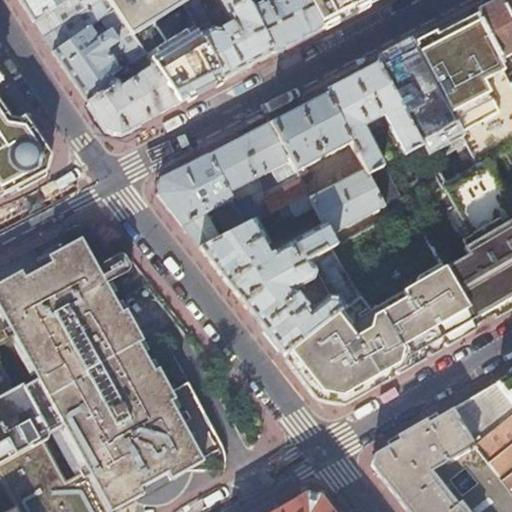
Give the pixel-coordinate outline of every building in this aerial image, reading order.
[(19,0),(23,5),(34,23),(70,0),(19,0)] [(52,52),(115,11),(107,0),(70,0),(34,23),(47,45),(52,52)] [(107,0),(115,11),(132,36),(154,23),(183,5),(190,0),(107,0)] [(201,39),(223,81),(245,69),(273,55),(243,0),(190,0),(183,5),(201,39)] [(322,29),(306,0),(282,0),(283,0),(276,4),(269,1),(261,6),(257,0),(254,0),(253,1),(252,0),(243,0),(273,55),(294,43),(322,29)] [(306,0),(322,29),(345,17),(370,4),(367,0),(306,0)] [(511,0),(507,0),(499,4),(475,17),(499,62),(511,54),(511,0)] [(121,74),(107,53),(118,46),(132,67),(146,57),(132,36),(115,11),(52,52),(55,57),(77,88),(88,104),(116,85),(112,80),(121,74)] [(413,49),(435,91),(474,169),(489,162),(500,156),(511,149),(511,86),(511,84),(499,62),(475,17),(445,33),(413,49)] [(174,52),(154,23),(132,36),(146,57),(152,66),(152,67),(174,52)] [(178,104),(223,81),(201,39),(176,56),(174,52),(152,67),(178,104)] [(378,68),(419,148),(441,188),(459,178),(429,123),(420,127),(414,116),(412,117),(407,106),(435,91),(413,49),(396,58),(378,68)] [(120,134),(178,104),(152,67),(152,66),(118,88),(116,85),(88,104),(106,131),(120,134)] [(384,208),(388,217),(403,209),(361,128),(383,116),(405,155),(419,148),(378,68),(350,82),(324,96),(350,144),(363,170),(384,208)] [(0,81),(0,195),(1,196),(40,176),(46,150),(23,116),(17,120),(10,118),(0,104),(0,81)] [(324,96),(270,124),(290,162),(295,173),(320,160),(314,150),(319,147),(325,157),(350,144),(324,96)] [(238,141),(207,157),(227,195),(258,179),(263,189),(276,182),(268,174),(290,162),(270,124),(238,141)] [(179,223),(200,250),(221,239),(207,214),(231,202),(227,195),(207,157),(161,181),(158,196),(179,223)] [(444,269),(476,325),(511,304),(511,201),(489,162),(474,169),(459,178),(441,188),(478,249),(444,269)] [(324,226),(329,236),(384,208),(363,170),(309,199),(314,207),(324,226)] [(298,177),(299,180),(307,194),(317,188),(308,171),(298,177)] [(263,199),(271,213),(289,204),(307,195),(307,194),(299,180),(263,199)] [(296,216),(314,207),(309,199),(307,195),(289,204),(296,216)] [(245,227),(255,222),(262,218),(251,197),(233,206),(235,210),(245,227)] [(221,217),(230,235),(245,227),(235,210),(221,217)] [(239,299),(307,262),(333,247),(335,247),(329,236),(324,226),(265,257),(261,250),(268,246),(255,222),(245,227),(230,235),(221,239),(200,250),(222,277),(239,299)] [(179,480),(210,464),(175,402),(181,399),(164,369),(158,372),(142,344),(149,340),(131,309),(126,312),(85,237),(52,255),(56,261),(24,277),(21,272),(0,282),(0,298),(116,511),(120,511),(149,496),(144,487),(173,471),(179,480)] [(314,273),(307,262),(239,299),(263,329),(284,357),(359,297),(353,287),(336,300),(327,298),(308,312),(292,292),(311,281),(314,273)] [(359,297),(284,357),(319,401),(321,400),(321,397),(325,400),(334,402),(339,400),(339,404),(340,405),(397,371),(476,325),(444,269),(443,269),(374,309),(359,297)] [(116,511),(0,298),(0,481),(13,504),(17,511),(116,511)] [(511,374),(496,384),(511,403),(511,374)] [(407,511),(511,511),(511,403),(496,384),(376,455),(372,468),(407,511)] [(330,511),(319,498),(304,495),(274,511),(330,511)]
